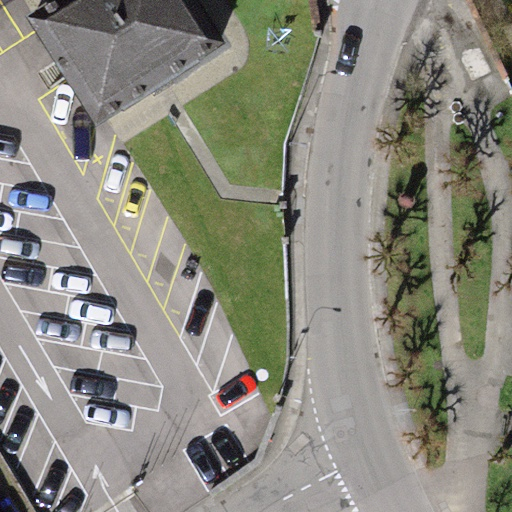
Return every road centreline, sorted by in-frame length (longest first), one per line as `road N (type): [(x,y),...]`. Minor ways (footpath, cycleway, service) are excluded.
road 1 (secondary): [(379,0),(340,161),(333,244),(342,354),(365,443)]
road 2 (residential): [(365,443),(266,511)]
